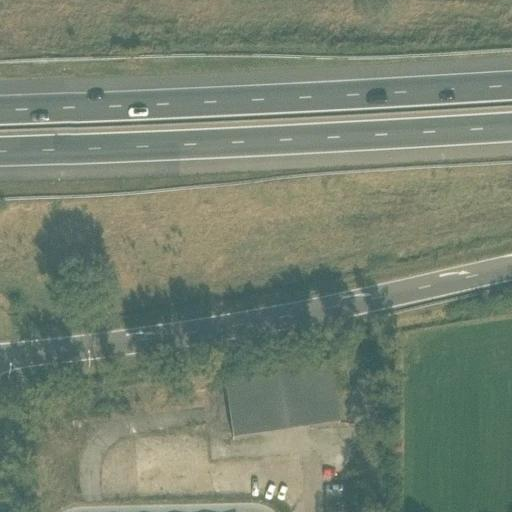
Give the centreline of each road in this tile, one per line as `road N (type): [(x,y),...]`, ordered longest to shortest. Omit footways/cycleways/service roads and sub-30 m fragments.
road 1 (motorway): [(0,357),(296,314),(511,266)]
road 2 (motorway): [(0,154),(511,126)]
road 3 (motorway): [(511,87),(0,113)]
